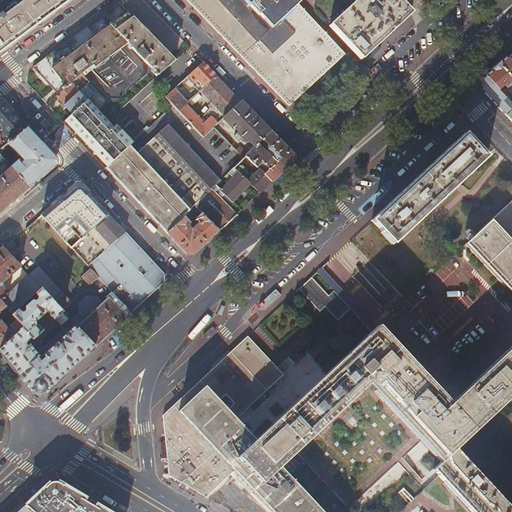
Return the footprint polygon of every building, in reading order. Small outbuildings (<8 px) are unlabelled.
[(25,0),(21,3),(19,0),(18,1),(14,4),(9,8),(0,14),(0,52),(5,48),(6,50),(38,27),(36,25),(43,20),(44,22),(73,0),(25,0)] [(186,0),(290,107),(324,73),(326,71),(329,69),(344,54),(296,4),(297,4),(293,0),(186,0)] [(424,0),(356,0),(329,25),(361,59),(377,44),(424,0)] [(157,74),(175,60),(120,2),(102,16),(127,43),(147,64),(154,71),(157,74)] [(88,72),(127,43),(102,16),(58,48),(81,73),(86,70),(88,72)] [(377,44),(361,59),(364,63),(380,48),(377,44)] [(74,80),(81,73),(58,48),(33,67),(34,67),(33,68),(37,73),(36,74),(46,85),(47,84),(51,88),(52,87),(54,89),(59,94),(71,83),(74,80)] [(506,57),(485,76),(498,90),(504,86),(506,88),(511,83),(511,63),(507,58),(506,57)] [(204,62),(181,82),(183,84),(188,79),(199,91),(217,75),(204,62)] [(326,71),(324,73),(328,77),(332,72),(329,69),(326,71)] [(89,81),(81,73),(74,80),(82,88),(84,86),(89,81)] [(242,101),(217,75),(199,91),(211,103),(209,105),(211,107),(214,105),(218,110),(204,122),(185,103),(178,110),(203,135),(223,118),(242,101)] [(498,90),(485,76),(481,80),(482,89),(504,113),(511,121),(511,100),(510,102),(498,90)] [(92,94),(97,90),(89,81),(84,86),(92,94)] [(65,104),(79,91),(71,83),(59,94),(52,101),(51,101),(53,103),(59,98),(65,104)] [(175,88),(165,97),(172,104),(178,110),(185,103),(188,101),(175,88)] [(52,101),(59,94),(54,89),(47,96),(52,101)] [(110,116),(117,111),(97,90),(92,94),(87,99),(63,121),(82,141),(106,167),(133,142),(148,127),(146,125),(132,139),(110,116)] [(56,113),(63,121),(87,99),(79,91),(65,104),(56,113)] [(0,99),(0,149),(3,147),(8,143),(28,127),(2,99),(0,99)] [(270,130),(242,101),(223,118),(233,128),(235,126),(239,130),(234,135),(239,140),(241,137),(246,141),(247,142),(248,141),(249,141),(254,146),(270,130)] [(210,190),(213,187),(224,177),(171,121),(157,134),(210,190)] [(0,149),(0,153),(29,185),(54,163),(55,155),(28,127),(8,143),(15,150),(14,151),(17,156),(19,155),(24,160),(21,163),(18,160),(13,164),(9,160),(12,158),(3,147),(0,149)] [(293,154),(270,130),(254,146),(247,153),(245,155),(258,167),(272,181),(285,169),(292,162),(293,161),(293,154)] [(396,197),(371,220),(393,243),(486,156),(465,133),(440,157),(396,197)] [(195,204),(210,190),(157,134),(140,149),(194,206),(195,204)] [(140,149),(133,142),(106,167),(167,233),(185,215),(192,208),(194,206),(140,149)] [(240,145),(236,149),(244,157),(245,155),(247,153),(240,145)] [(0,210),(29,185),(0,153),(0,210)] [(243,165),(239,161),(234,166),(234,167),(244,176),(249,172),(243,166),(244,166),(243,165)] [(296,166),(292,162),(285,169),(289,172),(296,166)] [(251,184),(247,179),(244,176),(234,167),(229,172),(233,177),(220,190),(233,202),(251,184)] [(260,192),(272,181),(258,167),(257,168),(257,169),(258,170),(247,179),(251,184),(260,192)] [(72,219),(94,198),(82,185),(75,185),(56,202),(69,215),(72,219)] [(219,230),(237,213),(213,187),(210,190),(195,204),(219,230)] [(86,233),(91,229),(108,213),(94,198),(72,219),(73,219),(86,233)] [(511,346),(490,367),(511,390),(511,199),(465,244),(511,293),(511,292),(511,346)] [(54,228),(69,215),(56,202),(41,214),(54,228)] [(194,254),(219,230),(195,204),(194,206),(192,208),(199,214),(193,220),(196,224),(193,227),(192,230),(190,230),(191,227),(188,224),(191,222),(185,215),(167,233),(186,253),(194,254)] [(111,245),(125,231),(108,213),(91,229),(93,231),(95,228),(111,245)] [(60,234),(72,247),(86,233),(73,219),(71,221),(74,226),(64,235),(62,232),(60,234)] [(88,264),(89,265),(111,245),(95,228),(93,231),(91,229),(86,233),(72,247),(88,264)] [(113,291),(132,312),(164,281),(164,273),(125,231),(111,245),(89,265),(91,268),(99,276),(113,291)] [(10,242),(4,247),(8,252),(14,246),(10,242)] [(8,252),(4,247),(0,250),(0,298),(1,299),(2,301),(9,294),(4,288),(2,283),(21,266),(8,252)] [(55,302),(62,311),(71,303),(64,295),(65,294),(35,262),(26,271),(42,289),(50,298),(55,302)] [(36,294),(42,289),(26,271),(21,266),(2,283),(4,288),(9,294),(2,301),(10,311),(12,312),(14,315),(19,310),(36,294)] [(321,267),(317,271),(334,290),(335,289),(352,307),(350,308),(372,332),(377,328),(321,267)] [(91,283),(99,276),(91,268),(86,272),(83,275),(91,283)] [(305,282),(299,288),(318,309),(325,303),(337,316),(341,313),(343,315),(350,308),(352,307),(335,289),(334,290),(328,295),(311,276),(305,282)] [(0,349),(22,376),(39,357),(40,354),(41,346),(38,343),(33,348),(31,346),(30,345),(28,345),(27,346),(25,344),(32,338),(34,339),(35,339),(44,331),(38,324),(38,321),(49,311),(52,313),(51,315),(62,326),(70,319),(62,311),(55,302),(50,298),(42,289),(36,294),(39,297),(39,299),(37,302),(33,301),(27,307),(27,312),(25,313),(22,313),(19,310),(14,315),(25,328),(0,349)] [(79,313),(71,320),(78,328),(95,346),(132,312),(113,291),(107,297),(109,299),(105,303),(98,296),(87,295),(79,303),(79,313)] [(10,311),(2,301),(1,299),(0,299),(0,320),(4,318),(2,316),(0,317),(0,312),(1,313),(5,310),(7,313),(10,311)] [(25,328),(14,315),(7,319),(12,325),(11,325),(14,328),(11,331),(4,322),(6,320),(4,318),(0,320),(0,349),(25,328)] [(45,393),(95,346),(78,328),(71,320),(70,319),(62,326),(66,330),(68,328),(70,331),(62,338),(62,340),(62,341),(60,343),(59,342),(58,342),(47,353),(46,354),(46,355),(47,357),(44,359),(40,354),(39,357),(22,376),(36,393),(38,395),(39,395),(42,395),(45,393)] [(452,403),(379,326),(377,328),(372,332),(258,441),(238,421),(285,376),(248,337),(200,382),(174,407),(238,473),(274,511),(323,511),(283,469),(320,435),(369,487),(421,439),(441,460),(433,468),(474,511),(511,511),(511,506),(456,447),(511,393),(511,390),(490,367),(452,403)] [(238,473),(174,407),(164,416),(170,478),(186,487),(206,499),(207,498),(238,473)] [(40,491),(25,505),(33,511),(110,511),(104,508),(98,505),(60,482),(48,484),(40,491)]
